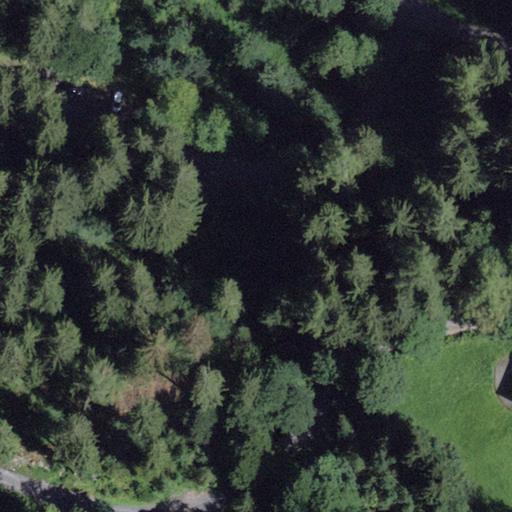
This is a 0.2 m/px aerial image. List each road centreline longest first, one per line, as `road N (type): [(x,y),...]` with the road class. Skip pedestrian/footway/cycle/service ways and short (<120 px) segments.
road 1 (unclassified): [(413,32),(365,148),(215,183),(0,86)]
road 2 (track): [(511,305),(385,343),(351,367),(258,475),(197,508),(170,511)]
road 3 (track): [(136,511),(0,473)]
